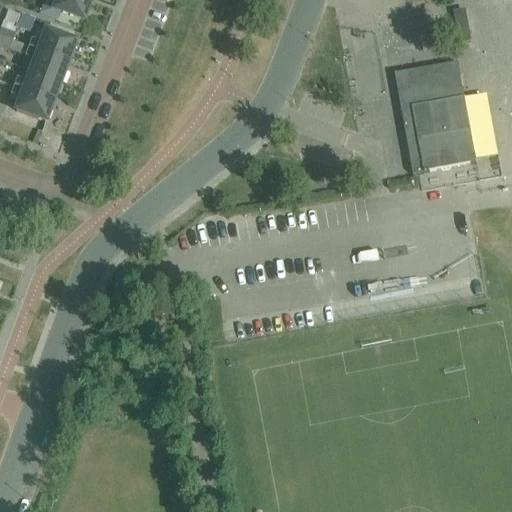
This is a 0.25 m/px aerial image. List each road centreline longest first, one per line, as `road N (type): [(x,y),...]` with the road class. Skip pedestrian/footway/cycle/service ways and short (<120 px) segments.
road 1 (unclassified): [(35,411),(93,263),(257,121),(308,0)]
road 2 (residential): [(66,192),(139,0)]
